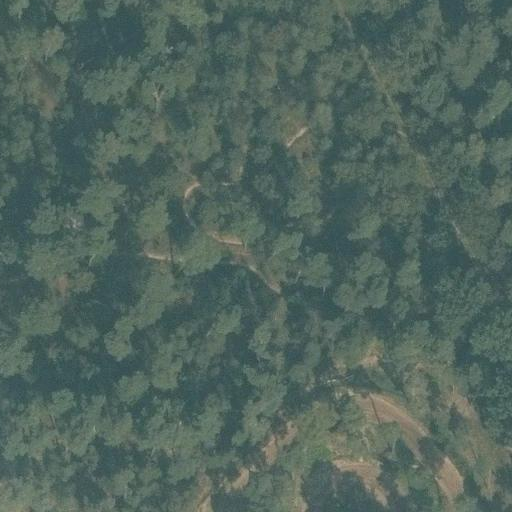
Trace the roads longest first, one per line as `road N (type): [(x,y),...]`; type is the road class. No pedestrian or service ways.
road 1 (track): [(337,0),(411,143)]
road 2 (track): [(411,143),(481,277)]
